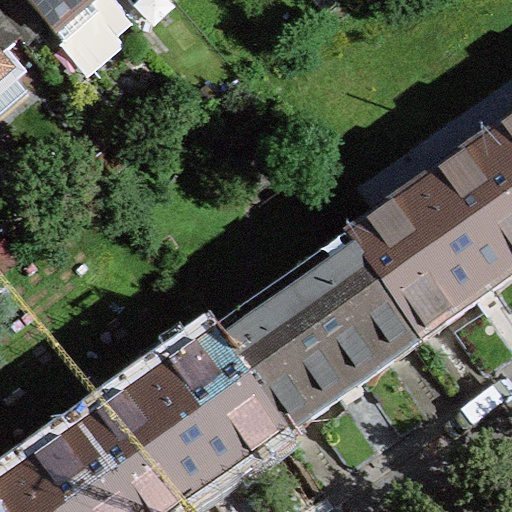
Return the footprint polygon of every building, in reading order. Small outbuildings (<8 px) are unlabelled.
[(96,17),(89,8),(97,0),(0,0),(0,16),(20,39),(24,45),(47,25),(63,44),(54,52),(66,67),(82,53),(70,39),(96,17)] [(0,81),(9,73),(28,95),(38,87),(18,64),(8,72),(0,61),(0,56),(20,39),(0,16),(0,81)] [(511,149),(493,162),(511,189),(511,149)] [(385,233),(387,237),(358,257),(419,344),(459,316),(511,278),(511,189),(493,162),(464,182),(462,179),(385,233)] [(223,352),(284,439),(319,414),(419,344),(358,257),(329,278),(327,274),(250,328),(252,332),(223,352)] [(88,447),(133,511),(180,511),(184,510),(284,439),(223,352),(194,372),(192,369),(114,423),(117,427),(88,447)] [(57,464),(0,503),(0,511),(133,511),(88,447),(60,467),(57,464)]
